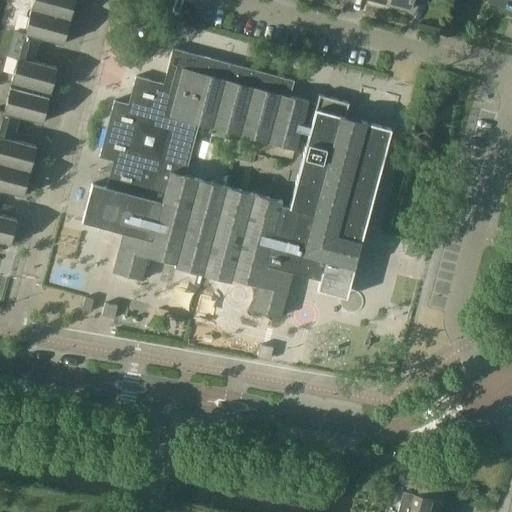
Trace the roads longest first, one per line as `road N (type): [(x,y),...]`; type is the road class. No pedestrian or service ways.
road 1 (tertiary): [(492,385),(453,413),(396,433),(180,395)]
road 2 (residential): [(511,78),(210,0)]
road 3 (residential): [(492,385),(457,318),(511,99)]
road 4 (residential): [(103,0),(41,231)]
road 5 (tertiary): [(180,395),(0,361)]
road 6 (residential): [(148,511),(180,395)]
